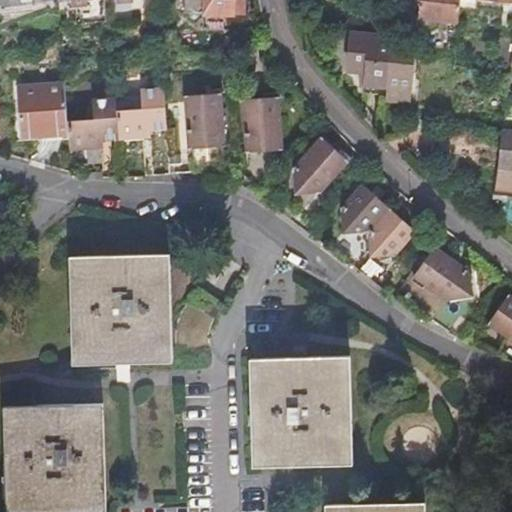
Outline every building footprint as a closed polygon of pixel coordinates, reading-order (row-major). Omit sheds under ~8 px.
[(182,0),(182,13),(231,15),(231,0),(182,0)] [(396,0),(395,13),(395,15),(407,16),(408,0),(396,0)] [(460,0),(420,0),(418,18),(458,22),(460,0)] [(387,88),(391,48),(392,38),(353,34),(349,72),(364,73),(362,85),(387,88)] [(412,90),(416,51),(391,48),(387,88),(412,90)] [(493,88),(507,89),(508,77),(494,76),(493,88)] [(20,137),(67,133),(66,122),(62,83),(16,87),(20,137)] [(386,97),(387,88),(362,85),(361,94),(386,97)] [(410,104),(412,90),(387,88),(386,97),(386,102),(410,104)] [(67,133),(68,150),(84,149),(84,142),(100,141),(133,139),(133,134),(149,133),(166,132),(163,89),(138,90),(140,110),(116,111),(115,99),(91,100),(92,120),(66,122),(67,133)] [(225,148),(221,94),(182,97),(187,151),(225,148)] [(257,106),(256,98),(241,100),(245,153),(283,150),(278,97),(264,98),(265,106),(257,106)] [(264,98),(256,98),(257,106),(265,106),(264,98)] [(511,131),(502,130),(497,168),(511,169),(511,131)] [(326,154),(332,148),(320,138),(292,169),(296,195),(322,195),(349,162),(338,153),(333,159),(326,154)] [(338,153),(332,148),(326,154),(333,159),(338,153)] [(368,233),(389,209),(379,200),(372,193),(362,185),(341,209),(342,236),(368,233)] [(376,188),(372,193),(379,200),(384,195),(376,188)] [(389,209),(368,233),(370,258),(397,257),(417,233),(408,225),(399,217),(389,209)] [(399,217),(408,225),(412,219),(403,212),(399,217)] [(414,277),(448,302),(475,297),(470,270),(436,246),(414,277)] [(161,257),(73,258),(76,365),(164,362),(161,257)] [(511,295),(510,294),(488,324),(511,340),(511,295)] [(342,359),(255,362),(258,469),(346,466),(342,359)] [(98,511),(95,406),(6,409),(8,511),(98,511)]
